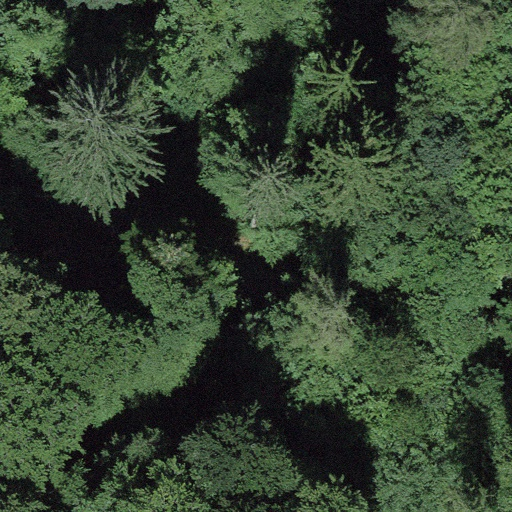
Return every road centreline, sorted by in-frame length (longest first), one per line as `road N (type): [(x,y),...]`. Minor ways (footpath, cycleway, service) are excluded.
road 1 (track): [(0,173),(175,251),(511,369)]
road 2 (track): [(0,306),(175,251)]
